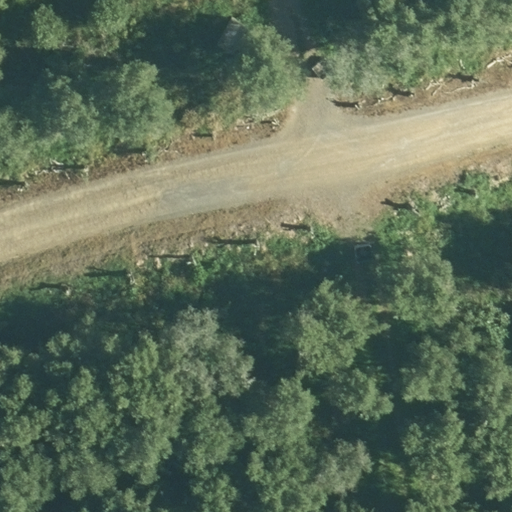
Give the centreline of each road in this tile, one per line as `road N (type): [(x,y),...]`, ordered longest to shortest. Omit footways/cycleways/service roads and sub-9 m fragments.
road 1 (track): [(413,511),(336,163),(289,0)]
road 2 (track): [(0,246),(80,217),(511,125)]
